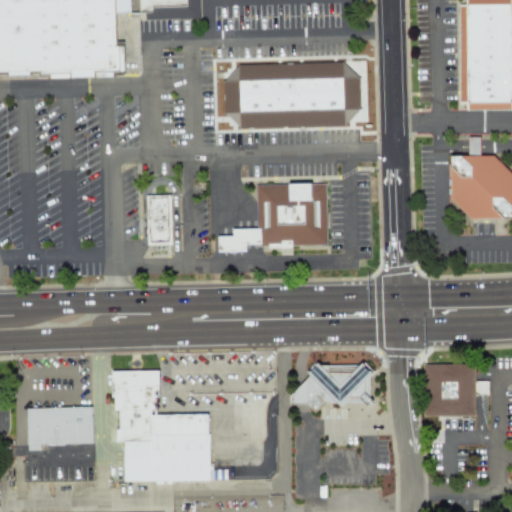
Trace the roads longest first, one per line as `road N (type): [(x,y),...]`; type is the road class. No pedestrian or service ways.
road 1 (residential): [(401,283),(392,0)]
road 2 (primary): [(401,283),(147,288)]
road 3 (primary): [(190,349),(401,343)]
road 4 (primary): [(0,354),(190,349)]
road 5 (residential): [(412,511),(401,343)]
road 6 (primary): [(197,286),(111,329),(98,351)]
